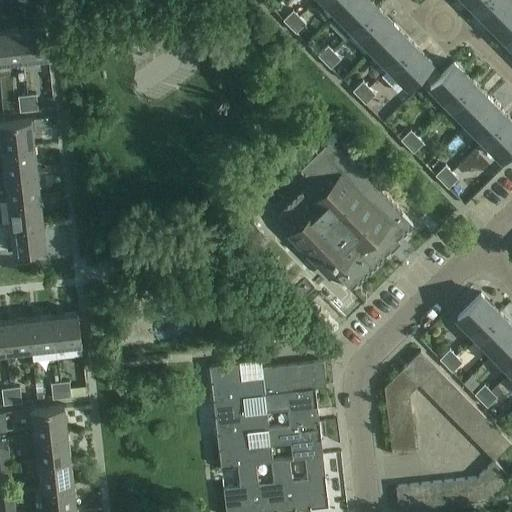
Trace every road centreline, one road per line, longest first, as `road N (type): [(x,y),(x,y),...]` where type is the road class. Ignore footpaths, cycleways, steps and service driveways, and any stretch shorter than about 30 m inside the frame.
road 1 (residential): [(369,511),(358,371),(380,330)]
road 2 (residential): [(380,330),(481,241)]
road 3 (residential): [(410,0),(452,25),(511,84)]
